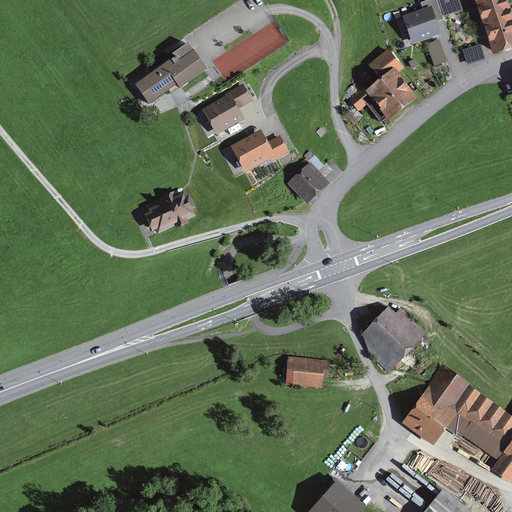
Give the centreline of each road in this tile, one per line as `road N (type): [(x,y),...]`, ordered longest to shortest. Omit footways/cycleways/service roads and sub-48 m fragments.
road 1 (primary): [(332,269),(0,392)]
road 2 (residential): [(511,59),(461,83),(332,195),(318,217),(332,269)]
road 3 (unclassified): [(332,269),(401,428),(511,485)]
road 4 (primary): [(511,204),(332,269)]
